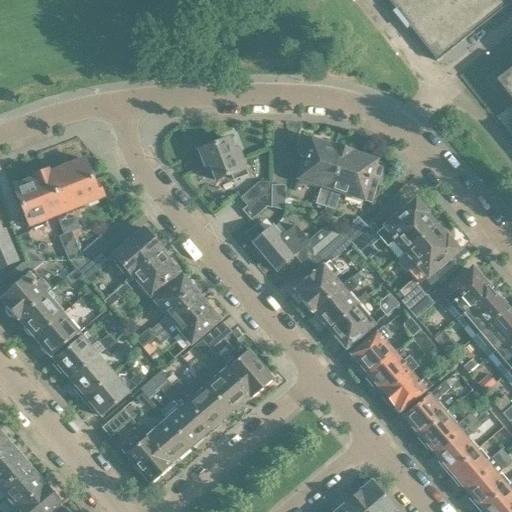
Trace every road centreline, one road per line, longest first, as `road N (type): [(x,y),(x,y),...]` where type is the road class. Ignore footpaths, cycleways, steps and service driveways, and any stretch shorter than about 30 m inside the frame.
road 1 (unclassified): [(511,253),(401,120),(329,96),(193,93),(121,101)]
road 2 (unclassified): [(320,380),(163,195),(132,147),(121,101)]
road 3 (residential): [(166,511),(320,380)]
road 4 (unclassified): [(123,511),(0,365)]
road 5 (unclassified): [(121,101),(0,133)]
